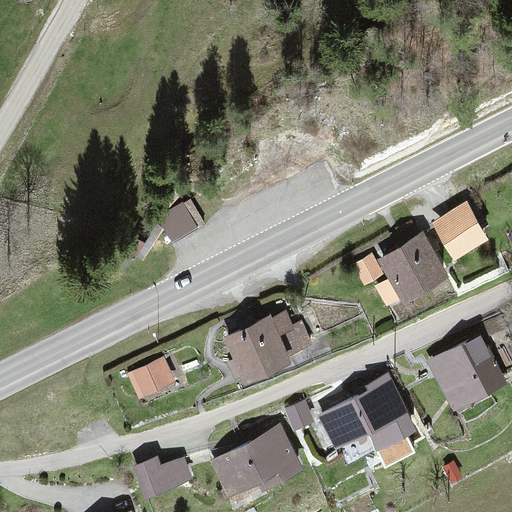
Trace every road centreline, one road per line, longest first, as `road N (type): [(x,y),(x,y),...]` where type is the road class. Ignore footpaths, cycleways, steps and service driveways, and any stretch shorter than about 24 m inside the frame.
road 1 (primary): [(511,124),(0,379)]
road 2 (residential): [(511,290),(201,420),(69,458),(0,468)]
road 3 (unclassified): [(0,130),(74,0)]
